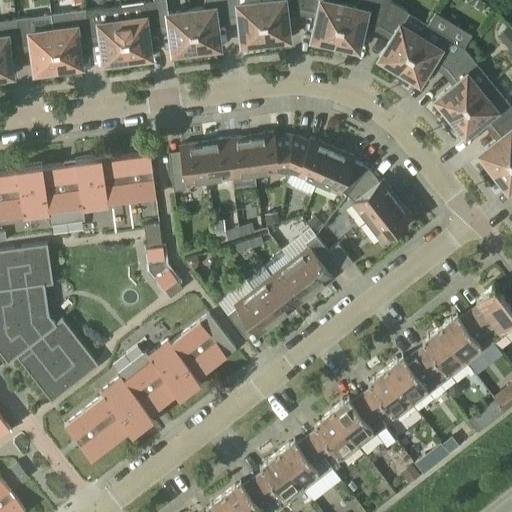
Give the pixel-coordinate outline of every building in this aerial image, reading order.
[(154,0),(150,0),(120,4),(128,57),(151,54),(147,27),(158,26),(154,0)] [(173,51),(197,48),(191,8),(168,12),(166,0),(154,0),(158,26),(170,24),(173,51)] [(204,0),(203,7),(191,8),(197,48),(220,45),(216,18),(227,16),(224,0),(204,0)] [(239,14),(243,42),(266,39),(261,0),(257,0),(238,2),(237,0),(224,0),(227,16),(239,14)] [(261,0),(266,39),(289,37),(286,9),(302,7),(302,0),(261,0)] [(318,10),(312,37),(335,42),(344,3),(332,0),(331,0),(302,0),(302,7),(318,10)] [(335,42),(358,47),(364,20),(380,24),(389,0),(358,0),(356,6),(344,3),(335,42)] [(394,32),(380,56),(399,68),(420,34),(401,22),(408,10),(391,0),(389,0),(380,24),(394,32)] [(104,61),(128,57),(120,4),(87,8),(90,34),(101,33),(104,61)] [(63,26),(53,27),(59,67),(82,64),(78,36),(90,34),(87,8),(74,10),(61,12),(63,26)] [(28,17),(16,18),(19,44),(32,42),(35,70),(59,67),(53,27),(30,30),(28,17)] [(9,46),(19,44),(16,18),(5,20),(6,33),(0,34),(0,74),(13,73),(9,46)] [(399,68),(419,80),(434,57),(447,67),(465,46),(446,35),(446,36),(429,24),(429,23),(428,23),(420,34),(399,68)] [(500,33),(511,45),(511,28),(509,25),(500,33)] [(436,97),(451,115),(492,81),(478,63),(465,46),(447,67),(458,79),(436,97)] [(511,97),(511,96),(511,64),(495,80),(511,97)] [(489,99),(482,90),(451,115),(466,133),(487,116),(495,126),(511,112),(511,105),(507,99),(489,99)] [(501,135),(480,151),(494,170),(511,155),(511,112),(495,126),(501,135)] [(274,130),(250,134),(256,173),(279,170),(279,167),(288,168),(293,134),(287,133),(275,135),(274,130)] [(256,173),(250,134),(227,137),(232,176),(256,173)] [(295,172),(317,182),(333,145),(311,136),(309,140),(298,135),(293,134),(288,168),(296,169),(295,172)] [(227,137),(204,140),(209,180),(232,176),(227,137)] [(187,187),(186,183),(209,180),(204,140),(180,143),(181,149),(169,151),(174,189),(187,187)] [(339,192),(341,188),(347,193),(368,167),(365,164),(353,159),(355,155),(333,145),(317,182),(339,192)] [(76,161),(66,163),(71,206),(82,205),(83,209),(84,209),(108,206),(107,202),(156,195),(150,151),(102,158),(101,154),(75,157),(76,161)] [(511,155),(494,170),(508,188),(511,185),(511,155)] [(17,169),(0,171),(0,216),(23,213),(23,217),(48,214),(49,223),(85,218),(84,209),(83,209),(82,205),(71,206),(66,163),(43,166),(42,162),(16,166),(17,169)] [(352,201),(366,220),(398,196),(383,177),(380,180),(372,170),(368,167),(347,193),(355,199),(352,201)] [(413,215),(398,196),(366,220),(381,239),(413,215)] [(252,222),(239,225),(242,233),(254,230),(252,222)] [(225,229),(227,237),(242,233),(239,225),(225,229)] [(315,291),(334,276),(330,271),(340,263),(343,268),(353,260),(338,242),(335,244),(324,229),(317,235),(316,233),(306,241),(308,245),(291,259),(315,291)] [(264,242),(261,233),(248,237),(251,246),(264,242)] [(235,241),(238,250),(251,246),(248,237),(235,241)] [(0,350),(8,361),(16,354),(52,400),(99,363),(62,316),(55,321),(49,312),(44,283),(53,282),(47,241),(0,247),(0,286),(11,285),(16,321),(0,323),(0,350)] [(150,269),(164,287),(177,277),(165,262),(163,243),(147,245),(150,269)] [(272,273),(297,305),(315,291),(291,259),(272,273)] [(297,305),(272,273),(254,288),(278,319),(297,305)] [(478,300),(469,307),(495,341),(511,327),(511,306),(494,283),(476,297),(478,300)] [(0,323),(16,321),(11,285),(0,286),(0,323)] [(256,329),(259,334),(278,319),(254,288),(235,302),(237,305),(228,313),(246,336),(256,329)] [(468,362),(495,341),(469,307),(460,315),(457,312),(440,325),(468,362)] [(103,394),(64,424),(91,458),(130,428),(132,432),(153,416),(150,413),(157,408),(177,392),(179,395),(200,379),(198,376),(236,346),(209,312),(170,341),(168,338),(149,353),(145,349),(117,371),(120,375),(100,390),(103,394)] [(440,325),(422,339),(424,341),(415,349),(441,383),(468,362),(440,325)] [(386,367),(414,404),(441,383),(415,349),(406,357),(403,354),(386,367)] [(361,390),(383,420),(392,412),(396,417),(414,404),(386,367),(368,381),(370,384),(361,390)] [(505,409),(511,403),(511,379),(493,394),(505,409)] [(349,396),(332,409),(360,445),(386,425),(383,420),(361,390),(351,398),(349,396)] [(334,448),(342,459),(360,445),(332,409),(314,423),(316,425),(307,433),(324,455),(334,448)] [(0,432),(10,425),(0,412),(0,432)] [(295,437),(278,451),(306,487),(323,474),(332,466),(324,455),(307,433),(297,440),(295,437)] [(260,464),(262,467),(252,474),(279,508),(306,487),(278,451),(260,464)] [(44,484),(54,477),(40,456),(30,463),(44,484)] [(400,470),(409,482),(420,474),(411,462),(400,470)] [(241,479),(223,493),(238,511),(273,511),(279,508),(252,474),(243,482),(241,479)] [(0,511),(22,511),(26,509),(0,475),(0,511)] [(238,511),(223,493),(206,506),(208,509),(203,511),(238,511)]
